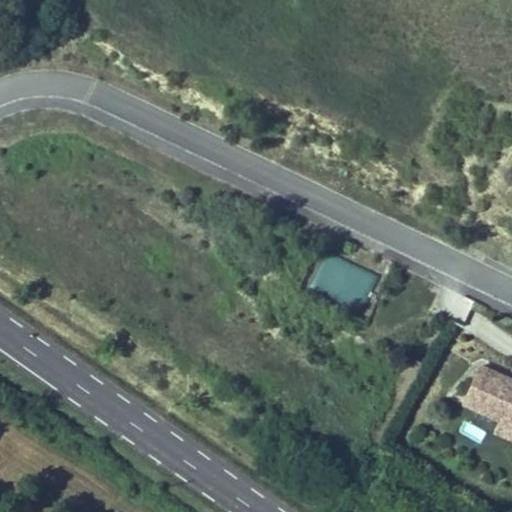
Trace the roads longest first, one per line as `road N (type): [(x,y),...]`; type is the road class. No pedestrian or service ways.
road 1 (residential): [(0,92),(47,82),(99,93),(511,289)]
road 2 (tertiary): [(264,511),(0,326)]
